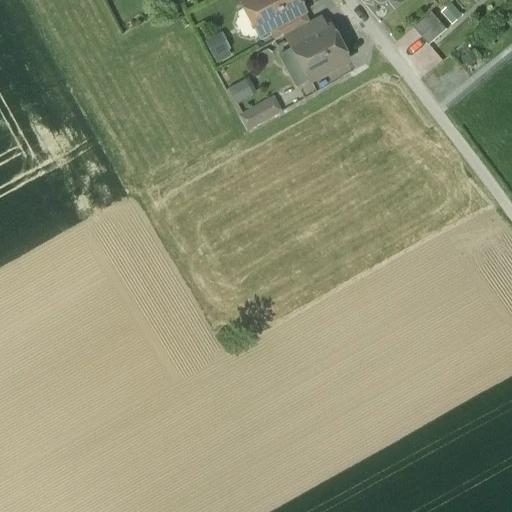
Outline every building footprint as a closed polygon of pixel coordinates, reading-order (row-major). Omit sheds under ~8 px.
[(241,0),(240,4),(244,10),(250,12),(260,32),(257,34),(257,36),(269,30),(300,12),(302,11),(297,1),(292,0),(241,0)] [(300,12),(269,30),(275,40),(284,35),(306,23),(300,12)] [(432,14),(414,30),(429,47),(447,31),(432,14)] [(306,23),(284,35),(291,47),(324,29),(318,17),(306,23)] [(324,29),(291,47),(309,81),(345,61),(328,28),(324,29)] [(219,34),(204,42),(216,63),(230,56),(219,34)] [(295,88),(309,81),(291,47),(277,54),(295,88)] [(255,95),(247,79),(228,89),(235,104),(255,95)] [(280,113),(272,97),(255,106),(264,122),(280,113)] [(255,106),(237,116),(246,132),(264,122),(255,106)]
